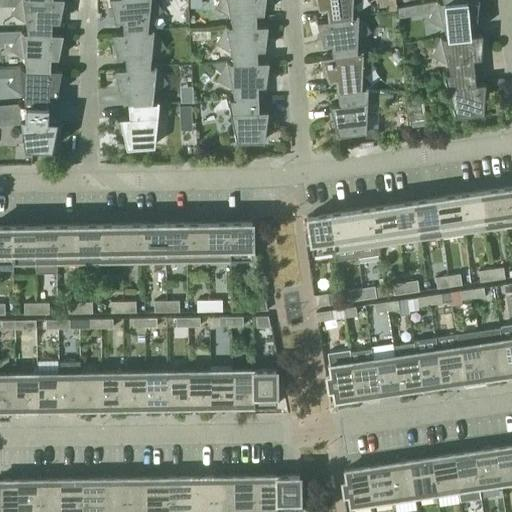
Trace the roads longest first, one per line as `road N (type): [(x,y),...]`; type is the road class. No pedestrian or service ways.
road 1 (residential): [(0,436),(326,428),(511,400)]
road 2 (residential): [(88,180),(301,173)]
road 3 (residential): [(301,173),(511,142)]
road 4 (residential): [(88,180),(85,0)]
road 5 (residential): [(301,173),(289,0)]
